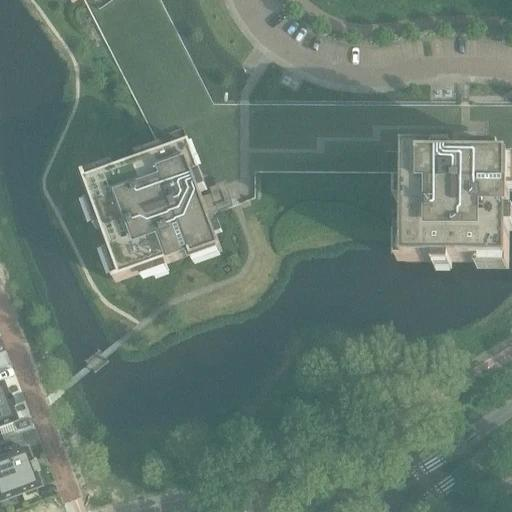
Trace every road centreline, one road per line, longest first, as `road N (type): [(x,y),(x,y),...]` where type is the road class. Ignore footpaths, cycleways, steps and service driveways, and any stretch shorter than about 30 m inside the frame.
road 1 (residential): [(242,0),(278,45),(318,68),(354,76),(447,66),(511,72)]
road 2 (residential): [(0,307),(73,511)]
road 3 (tertiary): [(511,411),(385,497)]
road 4 (tertiary): [(413,511),(511,440)]
